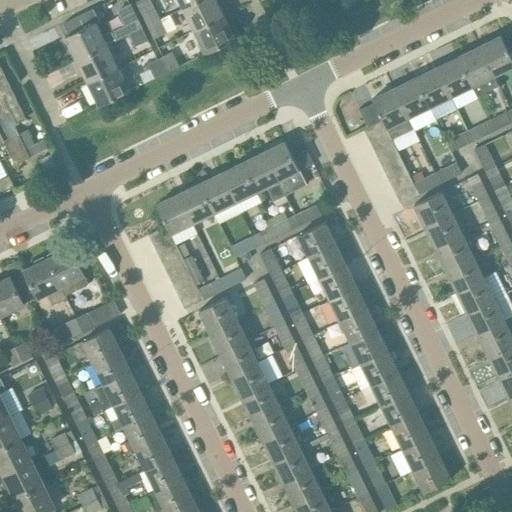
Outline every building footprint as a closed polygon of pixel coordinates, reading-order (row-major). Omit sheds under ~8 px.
[(148,26),(161,20),(150,0),(139,0),(136,2),(148,26)] [(179,0),(184,9),(201,0),(179,0)] [(219,0),(217,1),(216,0),(201,0),(184,9),(195,31),(225,17),(225,18),(231,15),(223,0),(219,0)] [(119,10),(131,35),(143,29),(131,4),(119,10)] [(231,15),(225,18),(225,17),(195,31),(206,54),(236,39),(241,36),(231,15)] [(161,20),(148,26),(155,38),(167,32),(161,20)] [(107,46),(117,42),(111,31),(102,36),(95,22),(65,36),(77,61),(107,46)] [(143,29),(131,35),(137,46),(149,41),(143,29)] [(479,46),(494,75),(511,65),(511,57),(501,36),(479,46)] [(88,83),(118,68),(107,46),(77,61),(88,83)] [(477,96),(498,85),(494,75),(479,46),(458,57),(472,86),(477,96)] [(172,51),(160,57),(167,72),(179,66),(172,51)] [(167,72),(160,57),(159,57),(160,58),(148,64),(154,78),(167,72)] [(472,86),(458,57),(437,67),(451,96),(472,86)] [(26,119),(0,65),(0,141),(2,141),(3,141),(4,141),(16,135),(12,125),(26,119)] [(415,78),(423,94),(435,118),(436,117),(430,106),(451,96),(437,67),(415,78)] [(129,91),(118,68),(88,83),(99,105),(129,91)] [(408,117),(430,107),(423,94),(415,78),(394,88),(408,117)] [(360,109),(368,127),(382,120),(388,131),(392,139),(414,128),(408,117),(394,88),(372,99),(374,103),(360,109)] [(511,112),(511,110),(489,120),(494,130),(511,121),(511,112)] [(370,139),(388,131),(382,120),(368,127),(364,129),(370,139)] [(494,130),(489,120),(468,130),(473,141),(494,130)] [(473,141),(468,130),(446,141),(452,151),(473,141)] [(393,141),(392,139),(388,131),(370,139),(375,150),(393,141)] [(28,158),(16,135),(4,141),(15,164),(28,158)] [(285,141),(264,152),(285,195),(307,184),(300,170),(314,163),(302,139),(288,145),(285,141)] [(380,160),(398,151),(393,141),(375,150),(380,160)] [(485,171),(496,165),(485,143),(474,148),(485,171)] [(403,162),(398,151),(380,160),(385,171),(403,162)] [(285,195),(264,152),(242,162),(256,190),(266,185),(274,200),(285,195)] [(435,172),(441,183),(462,172),(457,161),(435,172)] [(235,201),(256,190),(242,162),(221,173),(235,201)] [(390,181),(408,172),(403,162),(385,171),(390,181)] [(496,165),(485,171),(496,192),(511,185),(511,183),(511,175),(503,180),(496,165)] [(390,181),(395,192),(413,183),(408,172),(390,181)] [(435,172),(413,183),(414,183),(419,193),(441,183),(435,172)] [(200,183),(214,212),(235,201),(221,173),(200,183)] [(478,200),(489,195),(478,174),(467,179),(478,200)] [(0,193),(14,187),(8,175),(0,178),(0,193)] [(178,194),(193,223),(214,212),(200,183),(178,194)] [(400,202),(419,193),(414,183),(413,183),(395,192),(400,202)] [(511,185),(496,192),(506,213),(511,210),(511,198),(506,187),(511,185)] [(414,204),(425,226),(452,213),(441,191),(414,204)] [(167,225),(171,233),(193,223),(178,194),(157,204),(167,225)] [(499,216),(489,195),(478,200),(488,222),(499,216)] [(317,205),(295,215),(300,225),(322,215),(317,205)] [(273,224),(278,236),(290,230),(300,225),(295,215),(287,219),(283,210),(269,217),(273,224)] [(436,248),(463,234),(452,213),(425,226),(436,248)] [(499,216),(488,222),(498,243),(509,238),(499,216)] [(309,257),(336,244),(325,222),(299,235),(309,257)] [(278,236),(273,224),(252,235),(257,246),(278,236)] [(172,236),(171,233),(167,225),(149,234),(154,245),(172,236)] [(473,256),(463,234),(436,248),(446,269),(473,256)] [(257,246),(252,235),(231,246),(236,256),(257,246)] [(172,236),(154,245),(159,256),(177,247),(172,236)] [(511,262),(511,242),(509,238),(498,243),(509,264),(511,262)] [(320,278),(346,265),(336,244),(309,257),(320,278)] [(48,257),(66,295),(89,284),(70,247),(48,257)] [(183,257),(177,247),(159,256),(164,266),(183,257)] [(260,254),(271,275),(282,270),(271,248),(260,254)] [(246,251),(240,255),(244,262),(250,259),(246,251)] [(184,260),(188,267),(193,278),(196,284),(203,280),(191,256),(184,260)] [(457,290),(484,277),(473,256),(446,269),(457,290)] [(66,295),(48,257),(24,269),(38,297),(47,293),(53,305),(67,298),(66,295)] [(184,260),(183,257),(164,266),(170,276),(188,267),(184,260)] [(357,286),(346,265),(320,278),(330,299),(357,286)] [(175,287),(193,278),(188,267),(170,276),(175,287)] [(220,279),(225,289),(246,278),(241,268),(234,272),(220,279)] [(281,297),(292,291),(282,270),(271,275),(281,297)] [(457,290),(467,312),(494,298),(489,288),(495,285),(489,274),(484,277),(457,290)] [(10,276),(0,280),(0,312),(1,315),(24,304),(10,276)] [(196,284),(193,278),(175,287),(180,297),(198,288),(196,284)] [(264,305),(275,300),(264,278),(253,283),(264,305)] [(203,299),(225,289),(220,279),(198,289),(203,299)] [(281,297),(292,318),(303,313),(297,302),(318,292),(314,284),(294,294),(292,291),(281,297)] [(340,321),(367,308),(357,286),(330,299),(340,321)] [(203,299),(198,289),(198,288),(180,297),(185,308),(203,299)] [(199,310),(210,332),(237,318),(249,313),(238,291),(199,310)] [(323,296),(303,305),(305,311),(325,301),(323,296)] [(505,320),(494,298),(467,312),(478,333),(505,320)] [(96,308),(77,317),(84,332),(121,314),(114,299),(96,308)] [(274,327),(285,321),(275,300),(264,305),(274,327)] [(341,347),(378,329),(367,308),(340,321),(351,341),(341,346),(341,347)] [(313,334),(303,313),(292,318),(302,339),(313,334)] [(73,337),(84,332),(77,317),(65,322),(73,337)] [(210,332),(220,353),(248,340),(237,318),(210,332)] [(488,354),(511,342),(511,334),(505,320),(478,333),(488,354)] [(296,343),(285,321),(274,327),(285,348),(296,343)] [(81,342),(91,363),(120,349),(110,327),(81,342)] [(352,368),(361,363),(388,350),(378,329),(341,347),(352,368)] [(313,361),(324,355),(313,334),(302,339),(313,361)] [(258,361),(248,340),(220,353),(231,374),(258,361)] [(26,341),(16,346),(23,361),(33,356),(26,341)] [(511,342),(488,354),(499,376),(511,368),(511,342)] [(295,369),(306,364),(296,343),(285,348),(295,369)] [(23,361),(16,346),(5,351),(12,366),(23,361)] [(94,389),(131,370),(120,349),(91,363),(102,384),(94,388),(94,389)] [(399,371),(388,350),(361,363),(372,385),(399,371)] [(55,381),(66,376),(56,354),(44,359),(55,381)] [(323,382),(334,377),(324,355),(313,361),(323,382)] [(241,396),(269,382),(258,361),(231,374),(241,396)] [(306,391),(317,385),(306,364),(295,369),(306,391)] [(509,397),(511,395),(511,368),(499,376),(509,397)] [(112,406),(141,392),(131,370),(94,389),(99,400),(90,405),(94,415),(112,406)] [(382,406),(409,393),(399,371),(372,385),(382,406)] [(77,397),(66,376),(55,381),(66,402),(77,397)] [(0,420),(10,415),(0,394),(0,392),(6,389),(0,378),(0,377),(0,420)] [(345,398),(334,377),(323,382),(334,403),(345,398)] [(252,417),(279,404),(269,382),(241,396),(252,417)] [(28,393),(33,404),(54,394),(53,395),(47,383),(28,393)] [(316,412),(327,407),(317,385),(306,391),(316,412)] [(141,392),(112,406),(118,417),(111,421),(116,431),(123,427),(152,413),(141,392)] [(393,427),(419,414),(409,393),(382,406),(393,427)] [(58,402),(54,394),(33,404),(38,414),(53,407),(52,405),(58,402)] [(87,418),(77,397),(66,402),(76,424),(87,418)] [(355,419),(345,398),(334,403),(344,425),(355,419)] [(262,438),(289,425),(279,404),(252,417),(262,438)] [(338,428),(327,407),(316,412),(327,433),(338,428)] [(133,449),(162,435),(152,413),(123,427),(133,449)] [(403,449),(430,435),(419,414),(393,427),(403,449)] [(10,415),(0,420),(0,448),(21,438),(10,415)] [(87,445),(98,440),(87,418),(76,424),(87,445)] [(355,446),(366,440),(355,419),(344,425),(355,446)] [(273,460),(300,446),(289,425),(262,438),(273,460)] [(337,455),(348,449),(338,428),(327,433),(337,455)] [(51,439),(56,450),(76,440),(72,430),(66,433),(65,431),(51,439)] [(144,470),(173,456),(162,435),(133,449),(144,470)] [(413,470),(440,457),(430,435),(403,449),(413,470)] [(0,448),(0,466),(4,475),(32,461),(21,438),(0,448)] [(82,451),(76,440),(56,450),(61,459),(74,453),(75,454),(82,451)] [(97,466),(109,461),(98,440),(87,445),(97,466)] [(376,462),(366,440),(355,446),(365,467),(376,462)] [(310,468),(300,446),(273,460),(283,481),(310,468)] [(348,476),(358,471),(348,449),(337,455),(348,476)] [(183,477),(173,456),(144,470),(154,491),(183,477)] [(440,457),(413,470),(424,492),(451,478),(440,457)] [(43,484),(32,461),(4,475),(15,498),(43,484)] [(97,466),(108,488),(119,482),(109,461),(97,466)] [(386,483),(376,462),(365,467),(376,488),(386,483)] [(294,502),(321,489),(310,468),(283,481),(294,502)] [(369,492),(358,471),(348,476),(359,497),(369,492)] [(108,488),(118,509),(129,504),(122,489),(141,480),(138,473),(119,482),(108,488)] [(166,511),(194,499),(183,477),(154,491),(164,511),(166,511)] [(386,483),(376,488),(387,510),(397,505),(388,487),(386,483)] [(43,484),(15,498),(22,511),(43,511),(54,507),(43,484)] [(78,495),(83,505),(104,495),(98,485),(78,495)] [(328,511),(331,511),(321,489),(294,502),(298,511),(328,511)] [(378,511),(369,492),(359,497),(361,501),(366,511),(378,511)] [(94,511),(109,505),(104,495),(83,505),(86,511),(94,511)] [(200,511),(194,499),(166,511),(200,511)]
